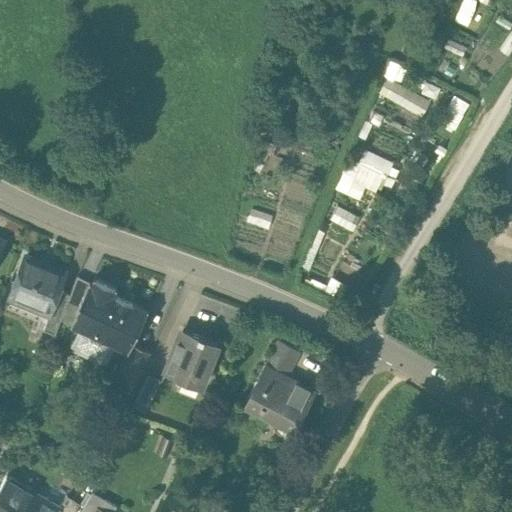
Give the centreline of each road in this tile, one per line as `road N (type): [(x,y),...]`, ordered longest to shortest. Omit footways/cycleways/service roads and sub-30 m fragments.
road 1 (residential): [(0,181),(46,206),(226,270),(382,343)]
road 2 (residential): [(293,511),(382,343)]
road 3 (residential): [(382,343),(511,418)]
